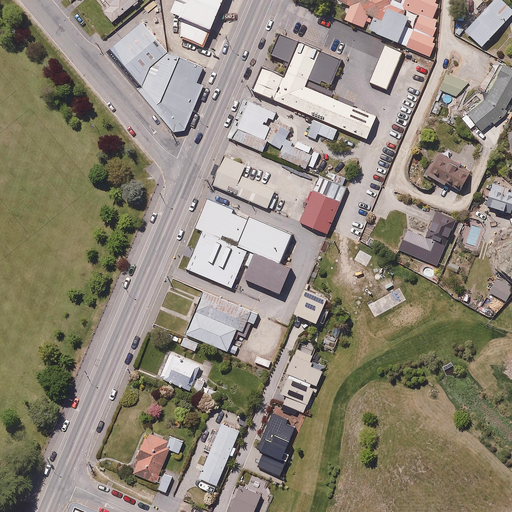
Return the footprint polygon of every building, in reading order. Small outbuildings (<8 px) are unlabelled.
[(107,0),(111,4),(104,10),(113,21),(136,0),(107,0)] [(148,0),(138,9),(144,17),(157,6),(152,0),(148,0)] [(226,0),(179,0),(174,15),(185,20),(184,37),(206,48),(226,0)] [(335,0),(343,3),(338,16),(357,24),(362,11),(373,16),(379,0),(335,0)] [(430,0),(394,0),(392,6),(412,14),(405,31),(420,37),(430,19),(430,0)] [(511,15),(511,7),(504,0),(502,3),(499,0),(494,0),(465,28),(482,45),(511,15)] [(403,15),(379,5),(374,17),(367,14),(361,28),(392,41),(403,15)] [(143,22),(114,48),(180,121),(182,121),(199,82),(205,68),(170,53),(143,22)] [(286,77),(265,68),(255,90),(369,141),(379,118),(308,87),(325,49),(303,40),(286,77)] [(395,52),(376,44),(360,80),(379,88),(395,52)] [(487,97),(469,111),(482,130),(492,121),(494,124),(503,117),(508,108),(506,107),(511,95),(511,65),(505,62),(487,97)] [(441,89),(456,95),(465,85),(468,85),(468,79),(462,79),(448,73),(441,89)] [(278,114),(246,99),(230,135),(262,149),(278,114)] [(292,130),(276,123),(267,143),(283,150),(292,130)] [(315,155),(287,143),(281,157),(309,169),(315,155)] [(431,167),(441,173),(438,179),(447,183),(450,178),(461,185),(471,168),(441,150),(431,167)] [(252,166),(227,155),(213,186),(271,211),(280,191),(247,177),(252,166)] [(494,194),(490,203),(504,209),(508,200),(511,201),(511,180),(497,174),(490,193),(494,194)] [(349,188),(322,176),(316,190),(343,201),(349,188)] [(341,202),(318,192),(304,224),(327,234),(341,202)] [(253,217),(211,198),(199,227),(205,229),(241,244),(253,217)] [(296,233),(253,217),(241,244),(284,262),(296,233)] [(396,247),(437,264),(446,241),(405,225),(396,247)] [(250,251),(241,244),(205,229),(188,268),(234,287),(250,251)] [(295,268),(258,252),(246,280),(282,296),(295,268)] [(511,287),(499,277),(490,289),(506,301),(511,292),(511,287)] [(253,312),(207,294),(189,336),(230,353),(239,330),(245,332),(253,312)] [(316,364),(287,351),(270,388),(300,401),(316,364)] [(209,369),(175,354),(164,379),(198,394),(209,369)] [(300,401),(279,392),(276,400),(296,409),(300,401)] [(233,428),(216,420),(191,475),(208,483),(233,428)] [(174,444),(150,433),(132,472),(157,483),(174,444)]
